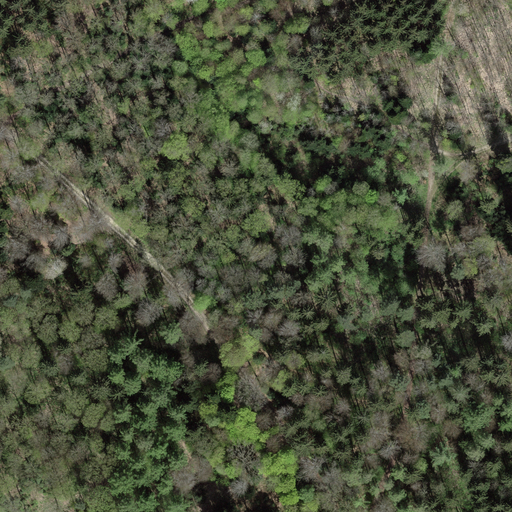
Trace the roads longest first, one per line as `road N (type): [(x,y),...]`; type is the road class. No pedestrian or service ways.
road 1 (track): [(455,0),(401,423),(375,511)]
road 2 (track): [(332,511),(248,374),(69,174),(0,126)]
